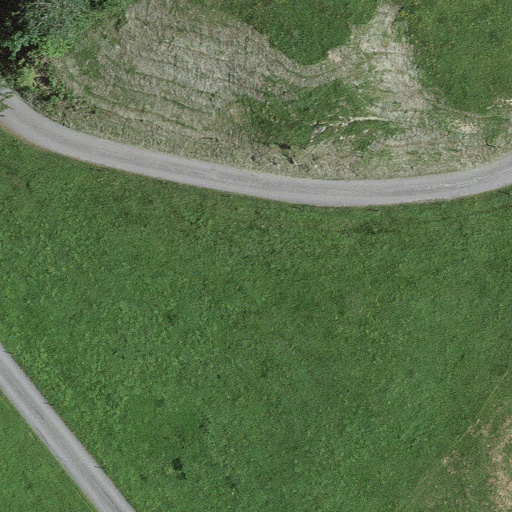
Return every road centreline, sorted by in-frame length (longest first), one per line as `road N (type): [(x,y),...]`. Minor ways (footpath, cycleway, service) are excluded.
road 1 (track): [(511,169),(387,195),(266,185),(123,160),(43,136),(0,89)]
road 2 (track): [(119,511),(0,358)]
